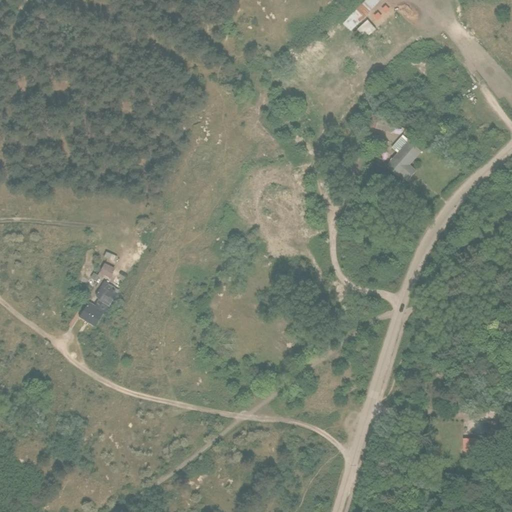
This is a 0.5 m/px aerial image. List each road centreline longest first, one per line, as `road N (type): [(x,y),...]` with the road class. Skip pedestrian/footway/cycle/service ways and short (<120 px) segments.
road 1 (unknown): [(511,301),(480,322),(418,340),(375,415)]
road 2 (track): [(365,416),(511,419)]
